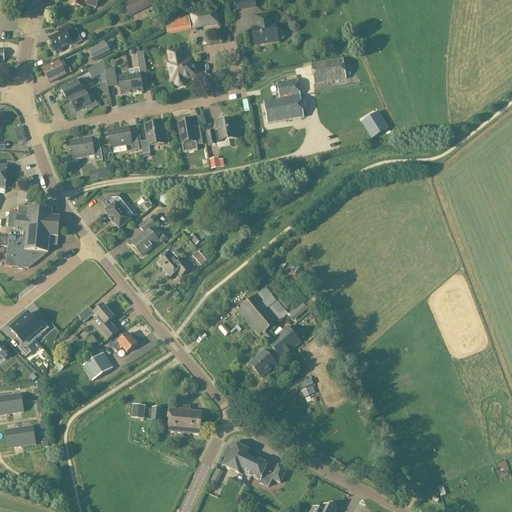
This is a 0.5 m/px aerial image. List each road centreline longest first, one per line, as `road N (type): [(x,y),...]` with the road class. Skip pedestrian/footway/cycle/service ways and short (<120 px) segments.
road 1 (tertiary): [(234,418),(93,247)]
road 2 (tertiary): [(403,511),(234,418)]
road 3 (residential): [(33,132),(214,99)]
road 4 (tertiary): [(93,247),(60,201),(33,132)]
